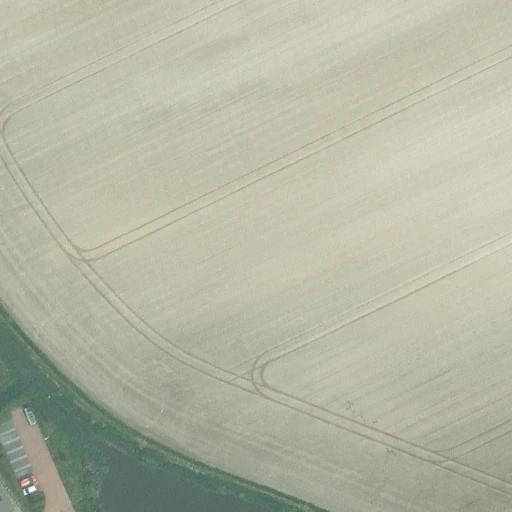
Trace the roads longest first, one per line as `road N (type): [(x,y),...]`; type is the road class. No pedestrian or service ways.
road 1 (residential): [(440,511),(153,389),(91,317)]
road 2 (residential): [(91,317),(321,153)]
road 3 (residential): [(330,325),(407,272),(321,153)]
road 4 (residential): [(321,153),(511,17)]
